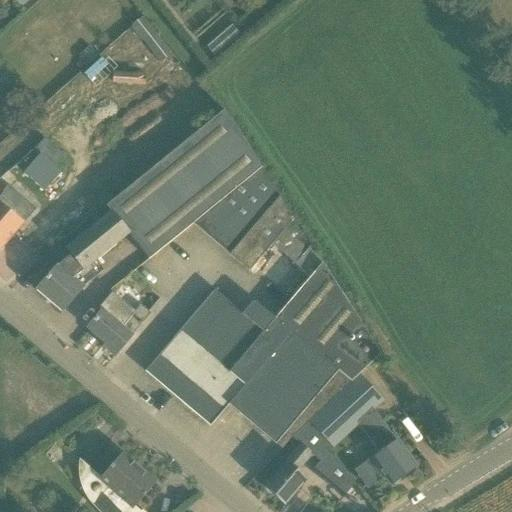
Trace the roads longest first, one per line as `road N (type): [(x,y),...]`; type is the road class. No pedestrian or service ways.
road 1 (residential): [(245,511),(0,304)]
road 2 (tertiary): [(410,511),(511,445)]
